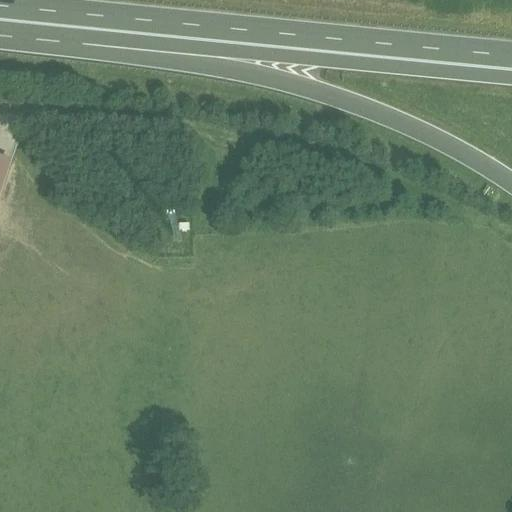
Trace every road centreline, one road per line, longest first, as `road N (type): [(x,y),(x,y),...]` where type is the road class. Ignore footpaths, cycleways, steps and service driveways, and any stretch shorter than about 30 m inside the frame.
road 1 (trunk): [(137,29),(428,135),(511,185)]
road 2 (trunk): [(137,29),(511,63)]
road 3 (trunk): [(0,14),(137,29)]
